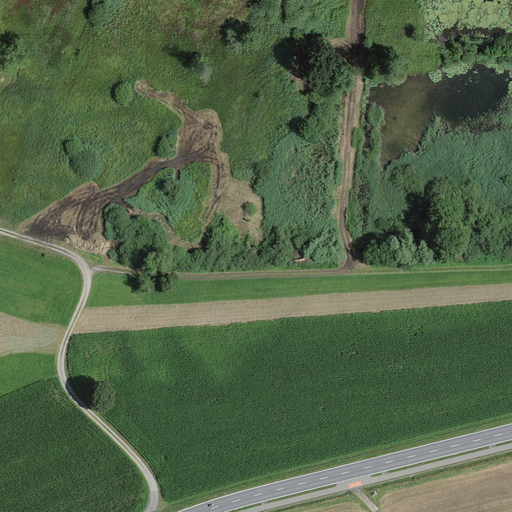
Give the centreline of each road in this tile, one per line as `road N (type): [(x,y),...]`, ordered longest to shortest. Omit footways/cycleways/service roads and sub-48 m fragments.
road 1 (track): [(511,266),(198,280),(92,267)]
road 2 (primary): [(511,432),(200,511)]
road 3 (track): [(152,511),(156,489),(148,473),(66,385),(64,356),(92,267)]
